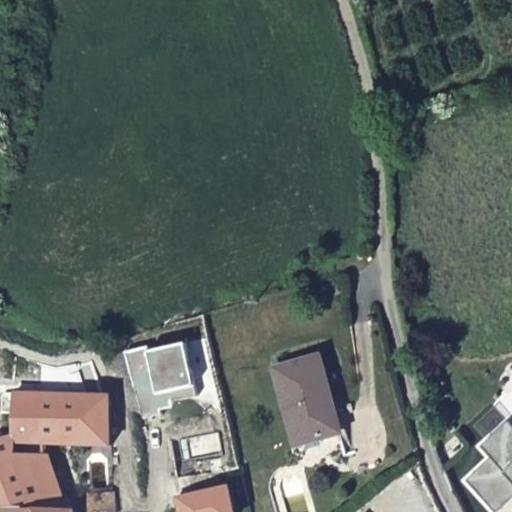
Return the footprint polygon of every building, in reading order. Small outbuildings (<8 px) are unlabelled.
[(91,349),(100,380),(111,376),(100,347),(91,349)] [(322,359),(275,373),(297,446),(334,435),(325,406),(335,403),(322,359)] [(0,510),(0,511),(81,511),(81,507),(73,508),(51,439),(82,437),(110,439),(119,438),(118,418),(109,419),(108,392),(104,392),(11,394),(13,430),(0,434),(0,510)] [(335,403),(325,406),(334,435),(342,432),(335,403)] [(511,427),(509,424),(481,448),(491,460),(466,482),(492,511),(497,511),(511,499),(511,427)] [(90,493),(89,511),(117,511),(117,492),(90,493)]
